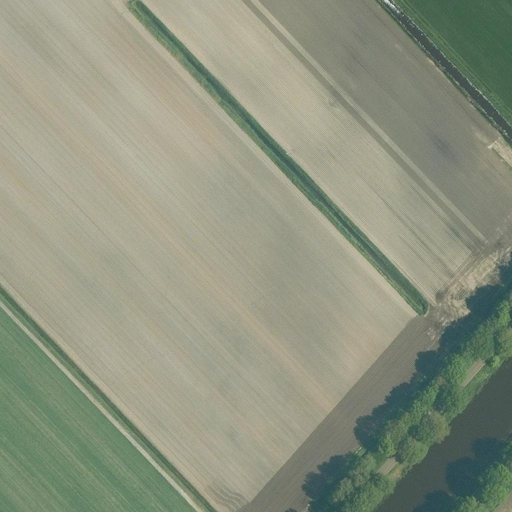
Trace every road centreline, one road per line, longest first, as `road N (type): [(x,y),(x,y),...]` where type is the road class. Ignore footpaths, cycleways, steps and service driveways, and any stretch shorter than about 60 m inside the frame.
road 1 (unclassified): [(349,511),(511,329)]
road 2 (track): [(371,0),(511,148)]
